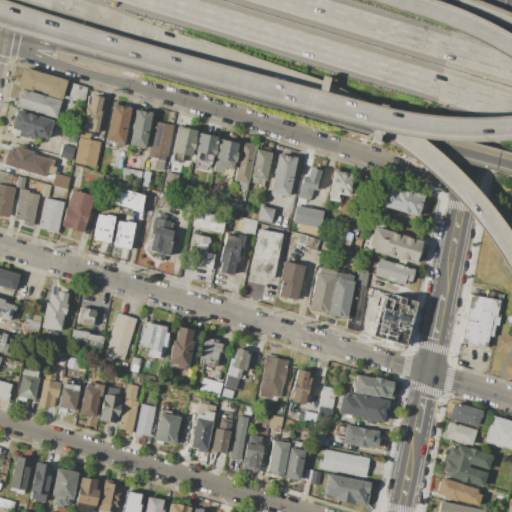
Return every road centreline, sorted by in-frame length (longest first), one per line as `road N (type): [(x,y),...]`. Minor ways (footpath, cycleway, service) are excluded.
road 1 (motorway): [(51,0),(278,77),(373,119),(448,177),(511,261)]
road 2 (residential): [(0,244),(426,373)]
road 3 (motorway): [(139,53),(404,123),(511,125)]
road 4 (secondary): [(134,86),(463,188)]
road 5 (residential): [(303,511),(0,420)]
road 6 (motorway): [(155,0),(440,86)]
road 7 (motorway): [(256,96),(511,164)]
road 8 (motorway): [(0,40),(256,96)]
road 9 (secondary): [(463,188),(500,0)]
road 10 (secondary): [(426,373),(463,188)]
road 11 (motorway): [(451,48),(289,0)]
road 12 (motorway): [(0,6),(139,53)]
road 13 (motorway): [(0,18),(139,53)]
road 14 (secondary): [(0,42),(134,86)]
road 15 (secondary): [(398,511),(426,373)]
road 16 (motorway): [(511,51),(392,0)]
